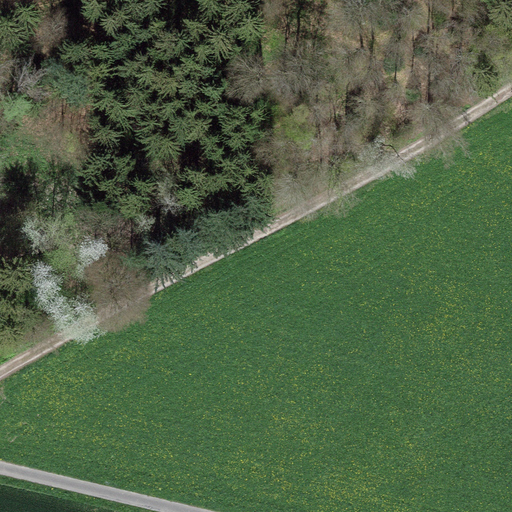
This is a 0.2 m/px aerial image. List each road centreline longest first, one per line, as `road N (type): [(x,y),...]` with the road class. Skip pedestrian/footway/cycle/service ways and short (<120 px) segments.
road 1 (track): [(0,378),(511,85)]
road 2 (unclassified): [(0,467),(189,511)]
